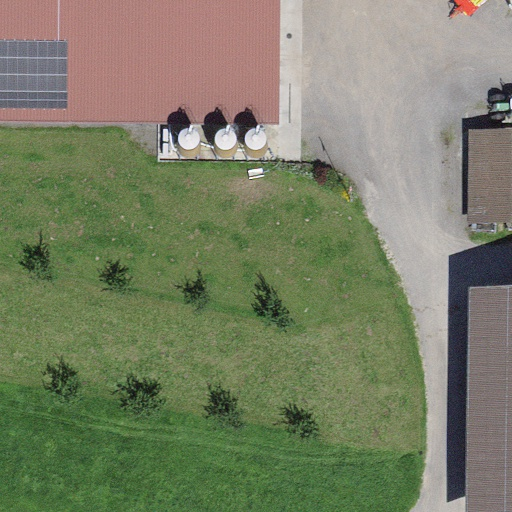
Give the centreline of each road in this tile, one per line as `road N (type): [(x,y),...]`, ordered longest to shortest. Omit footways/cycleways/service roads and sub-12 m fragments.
road 1 (track): [(446,304),(367,151),(366,0)]
road 2 (track): [(438,511),(449,459),(446,304),(473,279),(511,267)]
